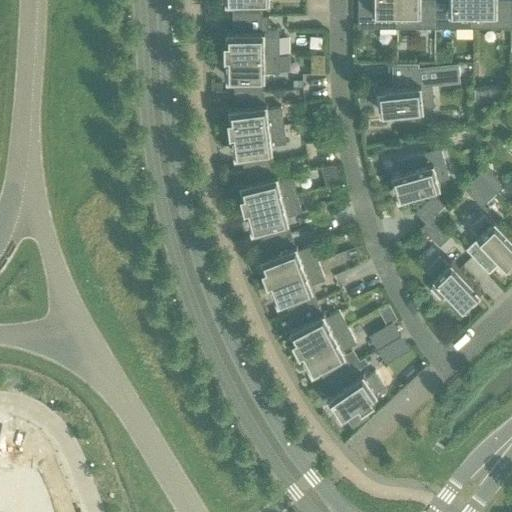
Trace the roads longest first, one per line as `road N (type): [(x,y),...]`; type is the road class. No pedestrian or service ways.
road 1 (tertiary): [(346,511),(277,423),(206,283),(174,163),(162,0)]
road 2 (tertiary): [(144,0),(155,134),(191,297),(220,364),(306,511)]
road 3 (residential): [(511,311),(466,354),(430,349),(354,179),(338,0)]
road 4 (residential): [(91,511),(61,441),(38,418),(0,405)]
